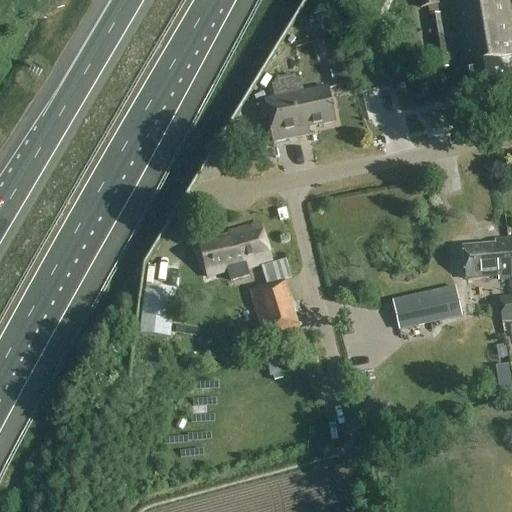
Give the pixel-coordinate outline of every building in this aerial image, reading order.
[(438,5),(436,0),(415,0),(417,9),(438,5)] [(505,88),(501,59),(511,57),(511,35),(506,0),(450,0),(449,0),(459,66),(465,65),(470,93),(505,88)] [(435,71),(449,68),(439,14),(426,17),(435,71)] [(335,42),(323,46),(326,54),(338,50),(335,42)] [(275,141),(303,135),(302,128),(335,121),(328,87),(266,99),(275,141)] [(249,277),(247,270),(273,262),(261,224),(228,234),(230,241),(198,250),(206,278),(227,272),(230,283),(249,277)] [(499,280),(511,278),(511,261),(511,251),(510,240),(503,241),(503,247),(466,250),(469,280),(499,278),(499,280)] [(263,338),(297,328),(284,283),(250,293),(263,338)] [(398,325),(409,322),(410,326),(436,320),(434,310),(458,304),(455,288),(393,302),(398,325)] [(239,294),(214,300),(225,344),(250,338),(239,294)] [(511,321),(511,297),(499,299),(501,322),(511,321)] [(511,384),(508,369),(495,371),(497,387),(511,384)]
